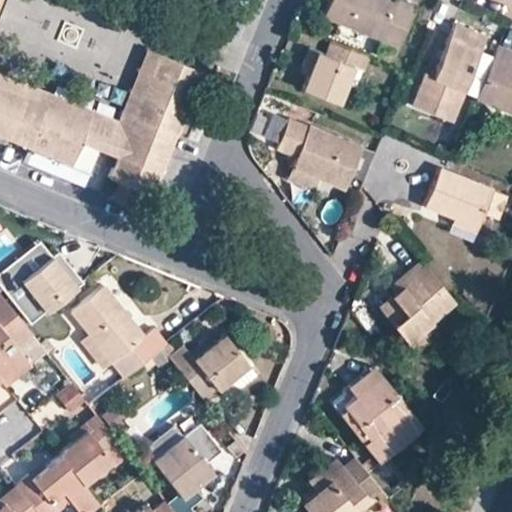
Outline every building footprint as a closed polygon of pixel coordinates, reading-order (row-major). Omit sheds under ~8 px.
[(0,72),(0,8),(3,0),(0,0),(0,89),(104,133),(97,151),(114,156),(155,54),(145,50),(115,119),(0,72)] [(0,0),(0,137),(26,148),(88,173),(97,151),(104,133),(0,89),(0,0)] [(391,0),(327,0),(320,17),(395,47),(413,5),(401,0),(395,0),(395,1),(391,0)] [(430,77),(424,74),(421,74),(409,104),(450,121),(462,93),(460,90),(483,34),(454,23),(434,70),(430,77)] [(336,103),(351,67),(359,70),(365,56),(326,40),(321,53),(306,48),(296,72),(304,75),(299,88),(336,103)] [(496,46),(474,99),(511,114),(511,62),(507,60),(511,52),(496,46)] [(155,54),(114,156),(106,176),(116,183),(117,181),(137,190),(150,195),(199,72),(155,54)] [(427,68),(424,74),(430,77),(434,70),(427,68)] [(285,180),(288,181),(311,190),(314,182),(315,180),(321,183),(341,191),(344,184),(360,146),(287,117),(274,148),(293,157),(285,180)] [(88,173),(26,148),(20,161),(82,186),(88,173)] [(480,214),(490,190),(491,188),(437,166),(421,207),(450,219),(449,222),(471,230),(473,231),(480,214)] [(129,206),(137,190),(117,181),(116,183),(109,198),(129,206)] [(506,196),(490,190),(480,214),(495,220),(506,196)] [(469,237),(471,230),(449,222),(446,229),(469,237)] [(20,279),(45,311),(82,282),(66,262),(61,266),(52,255),(20,279)] [(453,304),(418,259),(394,279),(400,286),(392,292),(375,306),(405,343),(445,310),(453,304)] [(400,286),(394,279),(386,285),(392,292),(400,286)] [(135,366),(160,347),(166,342),(153,327),(144,334),(104,284),(69,310),(86,334),(78,340),(101,369),(125,351),(135,366)] [(25,327),(0,295),(0,377),(24,358),(16,348),(32,336),(25,327)] [(453,304),(445,310),(455,323),(463,317),(453,304)] [(194,359),(179,370),(203,399),(217,388),(247,364),(222,333),(209,343),(204,337),(187,350),(194,359)] [(149,365),(152,368),(154,368),(160,368),(162,366),(163,361),(162,358),(158,354),(153,355),(150,357),(149,361),(149,365)] [(30,366),(24,358),(0,377),(0,380),(4,386),(30,366)] [(256,376),(247,364),(217,388),(226,400),(256,376)] [(346,386),(353,396),(379,375),(372,366),(346,386)] [(379,375),(353,396),(342,405),(355,421),(348,426),(375,459),(418,425),(379,375)] [(62,408),(80,402),(74,381),(55,387),(62,408)] [(335,409),(348,426),(355,421),(342,405),(335,409)] [(435,405),(429,410),(436,417),(441,412),(435,405)] [(99,420),(94,413),(69,433),(73,439),(99,420)] [(173,511),(194,511),(189,506),(202,496),(194,486),(212,471),(206,463),(221,451),(196,419),(180,432),(172,422),(141,448),(180,497),(169,506),(173,511)] [(99,420),(73,439),(57,451),(60,454),(83,483),(98,471),(111,461),(106,454),(119,444),(99,420)] [(60,454),(43,468),(30,479),(26,474),(13,484),(35,511),(48,501),(56,511),(69,501),(78,511),(90,511),(101,505),(90,492),(83,483),(60,454)] [(306,480),(313,489),(341,466),(334,456),(306,480)] [(30,479),(43,468),(39,464),(26,474),(30,479)] [(342,468),(341,466),(313,489),(298,501),(306,511),(351,511),(355,510),(368,499),(342,468)] [(105,481),(98,471),(83,483),(90,492),(105,481)] [(13,484),(0,494),(0,500),(1,502),(0,503),(0,511),(36,511),(35,511),(13,484)] [(146,503),(135,511),(173,511),(169,506),(163,499),(151,509),(146,503)] [(36,511),(54,511),(56,511),(48,501),(35,511),(36,511)]
